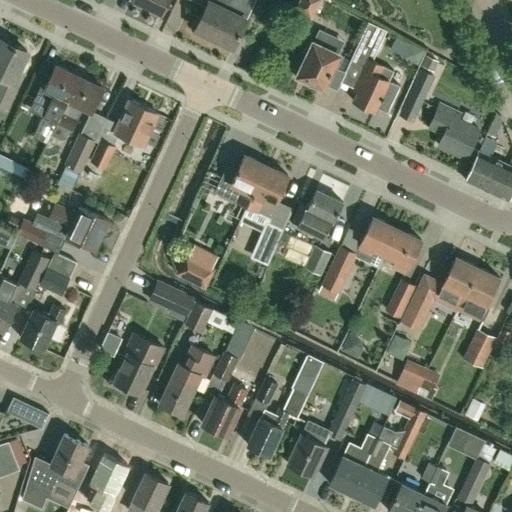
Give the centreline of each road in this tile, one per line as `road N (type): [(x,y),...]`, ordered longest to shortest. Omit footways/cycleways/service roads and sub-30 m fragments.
road 1 (residential): [(203,86),(61,397)]
road 2 (unclassified): [(511,225),(203,86)]
road 3 (residential): [(61,397),(300,511)]
road 4 (unclassified): [(203,86),(27,0)]
